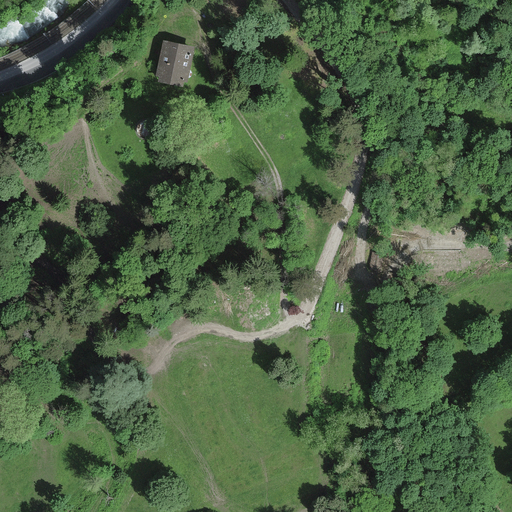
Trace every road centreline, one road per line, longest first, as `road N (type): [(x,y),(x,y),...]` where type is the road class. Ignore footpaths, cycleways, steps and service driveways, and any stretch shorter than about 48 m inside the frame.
road 1 (track): [(296,314),(284,326),(244,336),(196,324),(153,368),(140,370),(104,349),(48,264),(14,260)]
road 2 (secondary): [(119,0),(77,39),(0,80)]
